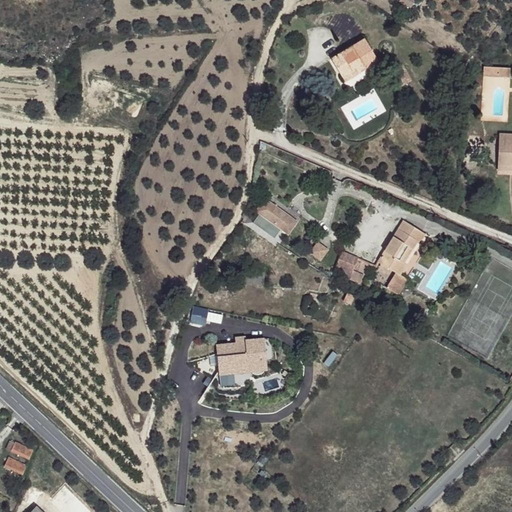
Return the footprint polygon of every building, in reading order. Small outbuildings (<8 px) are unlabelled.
[(415,0),(397,0),(412,8),(415,0)] [(359,36),(325,56),(336,80),(370,60),(359,36)] [(507,69),(481,67),(481,78),(506,79),(507,69)] [(511,133),(504,133),(503,168),(511,168),(511,133)] [(293,223),(269,207),(259,219),(283,237),(293,223)] [(430,222),(410,210),(405,219),(400,217),(376,255),(396,267),(400,269),(407,256),(403,252),(408,244),(413,246),(425,232),(430,222)] [(317,239),(309,252),(321,260),(329,247),(317,239)] [(336,262),(353,269),(359,256),(342,249),(336,262)] [(400,269),(396,267),(387,282),(400,292),(408,275),(400,269)] [(365,271),(353,270),(350,279),(363,281),(365,271)] [(264,282),(264,273),(246,273),(246,282),(264,282)] [(361,299),(355,298),(352,305),(358,307),(361,299)] [(240,336),(211,343),(216,366),(250,357),(251,362),(254,364),(260,363),(263,361),(263,356),(259,340),(243,345),(240,336)] [(16,444),(11,440),(7,451),(12,453),(16,444)] [(36,450),(16,444),(12,453),(31,462),(36,450)] [(28,467),(8,458),(6,468),(18,474),(25,475),(28,467)]
